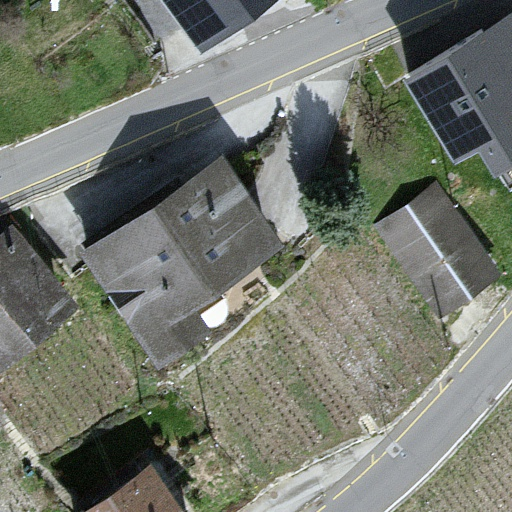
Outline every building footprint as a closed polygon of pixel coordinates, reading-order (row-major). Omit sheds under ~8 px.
[(171,0),(215,56),(287,0),(171,0)] [(511,24),(418,82),(474,169),(511,143),(511,24)] [(237,161),(90,258),(180,379),(233,343),(213,314),(305,249),(237,161)] [(511,280),(443,191),(385,231),(452,322),(511,282),(511,280)] [(25,230),(0,248),(0,372),(9,382),(93,304),(25,230)] [(200,511),(171,473),(104,511),(200,511)]
